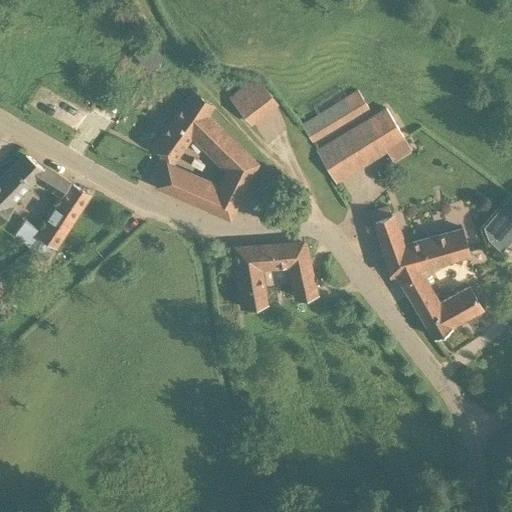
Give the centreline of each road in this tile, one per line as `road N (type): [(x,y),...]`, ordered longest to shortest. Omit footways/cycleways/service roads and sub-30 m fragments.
road 1 (unclassified): [(477,511),(475,457),(451,396),(331,239),(160,215),(0,122)]
road 2 (track): [(315,231),(304,186),(147,0)]
